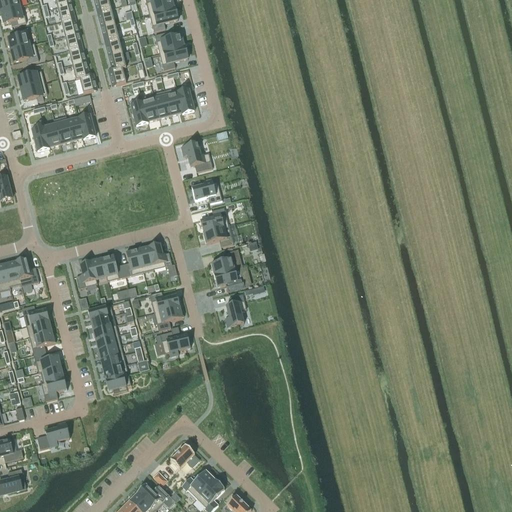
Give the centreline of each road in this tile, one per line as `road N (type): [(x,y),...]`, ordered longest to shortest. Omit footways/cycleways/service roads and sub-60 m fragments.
road 1 (residential): [(266,511),(189,428),(176,430),(94,511)]
road 2 (residential): [(78,409),(44,258)]
road 3 (residential): [(81,0),(119,148)]
road 4 (residential): [(205,127),(215,111),(186,0)]
road 5 (residential): [(44,258),(170,228)]
